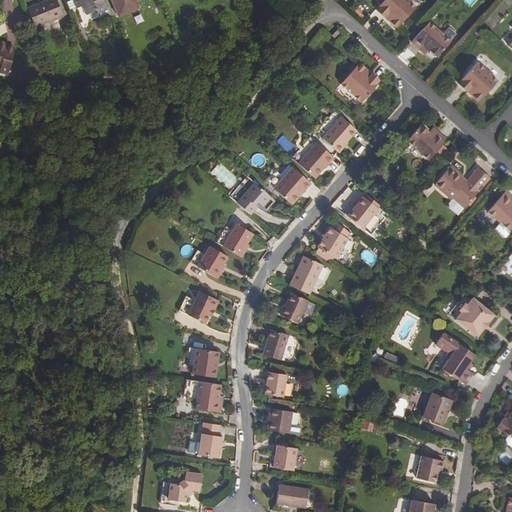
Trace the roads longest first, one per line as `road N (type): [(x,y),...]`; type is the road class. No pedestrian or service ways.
road 1 (residential): [(240,511),(246,308),(288,239),(423,90)]
road 2 (track): [(114,248),(152,188),(255,100),(333,8)]
road 3 (track): [(131,511),(141,433),(114,248)]
road 4 (residential): [(511,353),(477,411),(458,511)]
road 5 (residential): [(423,90),(327,0)]
